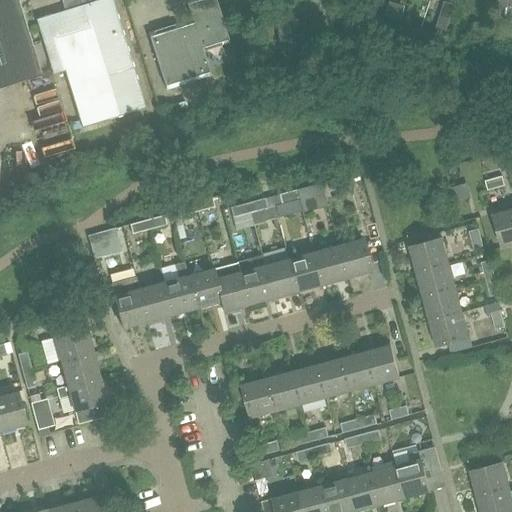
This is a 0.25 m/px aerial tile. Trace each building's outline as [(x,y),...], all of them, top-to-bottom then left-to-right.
[(0,0),(0,87),(41,75),(17,0),(0,0)] [(81,128),(146,108),(112,0),(100,0),(94,2),(93,0),(65,0),(61,1),(71,34),(54,39),(81,128)] [(149,33),(167,90),(211,76),(202,48),(229,40),(216,0),(190,0),(187,1),(192,19),(149,33)] [(408,6),(393,1),(389,12),(404,17),(408,6)] [(435,36),(444,39),(450,20),(441,17),(435,36)] [(303,47),(299,19),(277,22),(281,50),(303,47)] [(72,131),(41,133),(42,145),(73,144),(72,131)] [(346,177),(328,181),(331,191),(348,187),(346,177)] [(488,191),(506,186),(503,177),(486,181),(488,191)] [(314,185),(296,190),(299,200),(317,195),(314,185)] [(299,200),(296,190),(279,194),(282,204),(299,200)] [(194,203),(197,212),(215,207),(212,198),(194,203)] [(248,203),(250,213),(268,208),(265,198),(248,203)] [(197,212),(194,203),(178,207),(180,217),(197,212)] [(250,213),(248,203),(230,208),(233,218),(250,213)] [(511,243),(511,210),(494,216),(502,247),(511,243)] [(164,215),(146,220),(148,230),(167,225),(164,215)] [(148,230),(146,220),(130,224),(132,234),(148,230)] [(116,228),(98,233),(100,243),(118,238),(116,228)] [(469,232),(474,250),(484,247),(479,229),(469,232)] [(363,239),(337,246),(346,279),(372,272),(363,239)] [(411,248),(418,272),(449,264),(443,239),(411,248)] [(322,285),(346,279),(337,246),(313,252),(322,285)] [(297,292),(322,285),(313,252),(288,259),(297,292)] [(248,306),(273,299),(264,266),(262,256),(237,263),(248,306)] [(288,259),(264,266),(273,299),(297,292),(288,259)] [(486,280),(496,277),(491,260),(481,263),(486,280)] [(172,315),(196,309),(187,277),(183,262),(159,269),(163,283),(172,315)] [(221,302),(220,302),(223,313),(248,306),(237,263),(214,269),(217,279),(215,280),(221,302)] [(456,289),(449,264),(418,272),(424,297),(456,289)] [(196,309),(220,302),(221,302),(215,280),(217,279),(214,269),(187,277),(196,309)] [(123,329),(148,322),(139,290),(135,277),(110,283),(123,329)] [(496,277),(486,280),(491,297),(501,295),(496,277)] [(148,322),(172,315),(163,283),(139,290),(148,322)] [(463,314),(456,289),(424,297),(431,322),(463,314)] [(488,305),(495,330),(505,327),(498,302),(488,305)] [(469,338),(463,314),(431,322),(438,347),(469,338)] [(60,361),(93,352),(87,327),(53,336),(60,361)] [(375,385),(400,378),(391,345),(366,352),(375,385)] [(22,371),(32,369),(27,351),(18,354),(22,371)] [(60,361),(67,386),(100,377),(93,352),(60,361)] [(375,385),(366,352),(342,359),(351,392),(375,385)] [(351,392),(342,359),(317,365),(326,398),(351,392)] [(326,398),(317,365),(292,372),(301,405),(326,398)] [(22,371),(27,389),(37,386),(32,369),(22,371)] [(301,405),(292,372),(268,379),(277,412),(301,405)] [(73,411),(107,402),(100,377),(67,386),(56,389),(59,399),(69,396),(73,411)] [(277,412),(268,379),(243,385),(252,418),(277,412)] [(0,396),(0,428),(1,432),(26,425),(17,392),(0,396)] [(47,428),(40,401),(30,404),(38,430),(47,428)] [(388,411),(391,421),(410,416),(407,406),(388,411)] [(376,415),(358,419),(361,429),(378,425),(376,415)] [(344,434),(361,429),(358,419),(341,424),(344,434)] [(327,428),(308,433),(311,442),(329,437),(327,428)] [(362,435),(365,445),(382,440),(380,430),(362,435)] [(311,442),(308,433),(290,438),(292,448),(311,442)] [(365,445),(362,435),(345,439),(348,449),(365,445)] [(260,445),(263,456),(281,451),(278,440),(260,445)] [(331,443),(313,448),(316,458),(334,453),(331,443)] [(411,462),(396,466),(405,499),(431,492),(426,474),(441,470),(435,447),(409,454),(411,462)] [(299,463),(316,458),(313,448),(296,452),(299,463)] [(503,463),(471,472),(477,497),(510,488),(503,463)] [(396,466),(372,472),(381,505),(405,499),(396,466)] [(372,472),(348,479),(356,511),(381,505),(372,472)] [(356,511),(348,479),(324,485),(331,511),(356,511)] [(331,511),(324,485),(300,492),(304,511),(331,511)] [(511,511),(511,496),(510,488),(477,497),(481,511),(511,511)] [(274,499),(262,502),(264,511),(304,511),(300,492),(274,499)] [(100,511),(97,497),(72,503),(74,511),(100,511)] [(74,511),(72,503),(47,510),(47,511),(74,511)]
